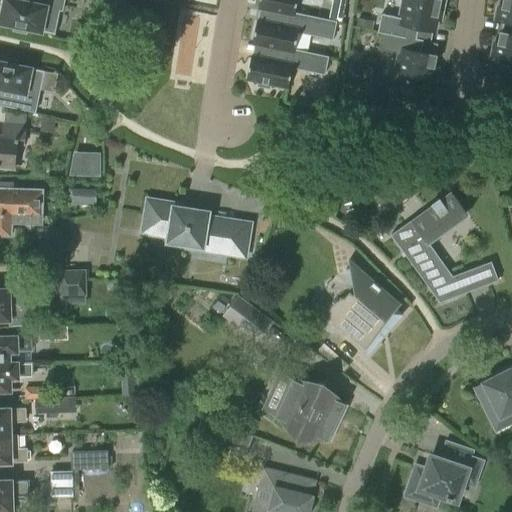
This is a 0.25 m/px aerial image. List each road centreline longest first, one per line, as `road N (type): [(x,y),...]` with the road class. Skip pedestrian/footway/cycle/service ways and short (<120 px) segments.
road 1 (residential): [(511,319),(444,346),(410,380),(363,465),(350,511)]
road 2 (residential): [(227,0),(204,160)]
